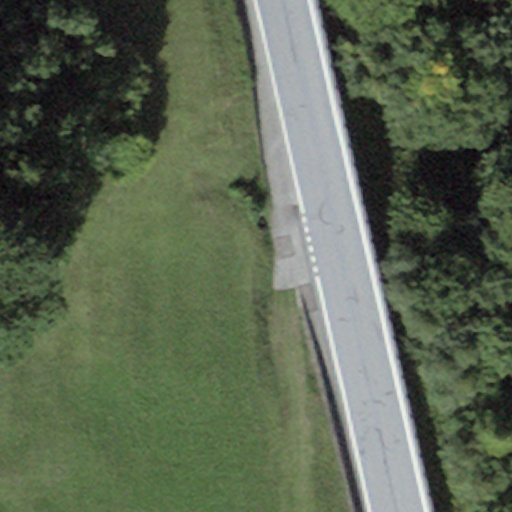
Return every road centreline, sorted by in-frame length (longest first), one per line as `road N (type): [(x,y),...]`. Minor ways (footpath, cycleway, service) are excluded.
road 1 (tertiary): [(282,0),(396,511)]
road 2 (track): [(299,511),(282,268),(291,250),(332,231)]
